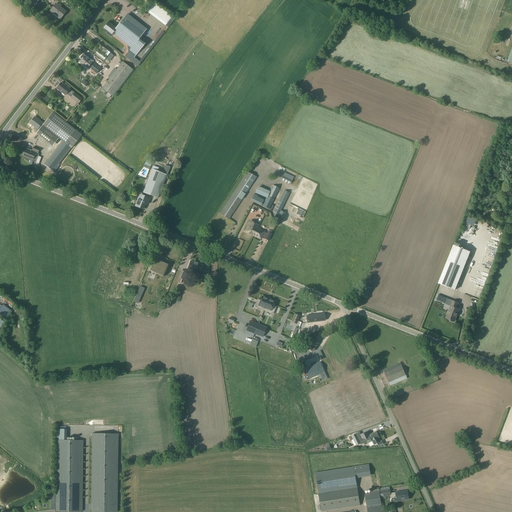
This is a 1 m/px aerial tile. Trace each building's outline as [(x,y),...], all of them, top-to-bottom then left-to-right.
[(60,19),(66,12),(55,4),(50,11),(60,19)] [(116,29),(108,23),(106,25),(105,25),(104,26),(105,27),(104,28),(107,31),(106,32),(107,34),(110,36),(112,34),(113,34),(112,33),(113,32),(116,34),(115,35),(132,47),(129,50),(135,55),(139,50),(133,46),(146,29),(127,15),(116,29)] [(111,60),(114,55),(110,53),(108,56),(106,58),(105,58),(109,62),(111,60)] [(88,67),(92,63),(92,62),(82,55),(78,61),(87,68),(88,67)] [(97,55),(96,56),(104,64),(105,62),(97,55)] [(112,96),(133,70),(122,61),(119,66),(102,88),(112,96)] [(61,83),(56,88),(65,95),(70,90),(69,89),(70,88),(65,83),(63,85),(61,83)] [(78,104),(82,99),(74,93),(70,98),(78,104)] [(43,125),(37,133),(50,143),(56,135),(63,141),(44,165),(53,172),(82,134),(53,112),(43,125)] [(35,117),(30,123),(36,128),(35,129),(37,131),(43,123),(35,117)] [(33,147),(32,150),(31,151),(29,150),(29,149),(26,148),(23,156),(32,160),(31,161),(35,162),(38,156),(37,156),(38,153),(40,149),(33,147)] [(152,169),(143,193),(158,198),(167,175),(170,167),(166,166),(162,174),(160,173),(152,169)] [(247,171),(220,214),(229,219),(256,177),(247,171)] [(284,172),(280,180),(290,185),(294,177),(284,172)] [(269,209),(279,188),(273,185),(262,206),(269,209)] [(268,191),(258,187),(256,191),(266,196),(268,191)] [(286,213),(281,210),(290,193),(284,190),(273,213),(283,218),(286,213)] [(254,194),(251,200),(254,202),(261,206),(264,200),(257,197),(257,196),(254,194)] [(135,206),(142,209),(147,197),(142,195),(140,199),(138,199),(135,206)] [(264,232),(256,228),(258,225),(250,221),(250,223),(249,222),(247,226),(248,226),(245,231),(246,232),(252,235),(261,239),(262,236),(265,237),(264,238),(268,240),(271,234),(268,232),(267,233),(264,232)] [(470,252),(453,246),(438,283),(455,290),(470,252)] [(172,260),(168,277),(171,278),(176,261),(172,260)] [(153,264),(150,270),(154,272),(155,270),(164,275),(164,276),(164,277),(169,265),(162,262),(160,261),(160,262),(159,263),(158,266),(153,264)] [(187,269),(199,274),(202,266),(197,265),(198,264),(190,261),(187,269)] [(110,265),(105,276),(114,280),(119,268),(110,265)] [(178,277),(176,282),(180,284),(182,279),(183,279),(186,272),(181,270),(178,277)] [(141,283),(135,300),(142,303),(148,286),(141,283)] [(444,304),(447,298),(438,295),(436,301),(444,304)] [(275,301),(262,296),(260,301),(258,300),(256,304),(258,305),(257,308),(270,313),(271,311),(274,312),(275,307),(273,306),(275,301)] [(454,322),(459,309),(457,308),(459,303),(452,300),(450,306),(451,306),(446,319),(454,322)] [(324,314),(306,316),(307,323),(325,320),(324,314)] [(249,323),(246,330),(254,333),(257,326),(249,323)] [(257,326),(254,333),(263,337),(266,329),(257,326)] [(307,349),(313,352),(319,344),(324,336),(319,332),(314,340),(307,349)] [(309,345),(309,340),(301,341),(302,348),(308,348),(307,346),(309,345)] [(310,366),(304,369),(308,379),(319,375),(322,381),(327,379),(325,373),(322,367),(320,362),(317,363),(313,365),(310,366)] [(383,370),(389,383),(406,375),(400,362),(383,370)] [(66,440),(67,429),(57,429),(57,440),(66,440)] [(367,431),(359,435),(364,445),(372,441),(369,435),(367,431)] [(377,432),(369,435),(372,441),(374,445),(380,442),(379,438),(377,432)] [(118,434),(92,433),(91,511),(117,511),(118,434)] [(351,436),(356,446),(361,443),(356,433),(351,436)] [(66,440),(57,440),(56,511),(82,511),(83,440),(66,440)] [(357,487),(355,474),(354,467),(315,473),(317,480),(319,494),(357,487)] [(321,511),(360,505),(357,487),(319,494),(321,511)] [(371,489),(371,493),(365,494),(367,511),(382,511),(379,492),(380,491),(379,487),(371,489)] [(383,499),(383,497),(390,496),(391,498),(396,498),(396,492),(391,493),(390,487),(380,488),(381,499),(383,499)] [(397,501),(409,499),(408,491),(396,493),(397,501)]
